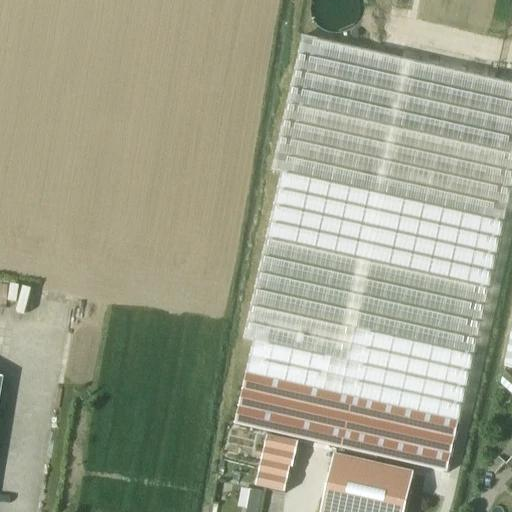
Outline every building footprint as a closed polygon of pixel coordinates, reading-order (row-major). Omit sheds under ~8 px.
[(272,175),(228,428),(446,477),(502,227),(504,228),(511,189),(511,85),(302,38),(272,175)] [(267,437),(255,487),(284,494),(289,469),(290,470),(292,470),(298,444),(267,437)] [(334,457),(320,511),(405,511),(414,475),(334,457)] [(497,458),(488,468),(494,475),(504,465),(497,458)] [(250,490),(245,511),(258,511),(262,493),(250,490)]
